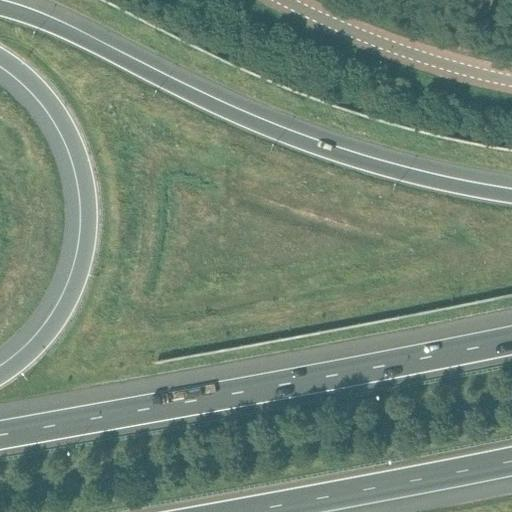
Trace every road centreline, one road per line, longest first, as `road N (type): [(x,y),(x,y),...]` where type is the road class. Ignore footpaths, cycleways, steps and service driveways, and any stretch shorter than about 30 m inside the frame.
road 1 (motorway): [(511,194),(385,169),(297,139),(0,6)]
road 2 (motorway): [(511,340),(0,436)]
road 3 (motorway): [(0,58),(61,118),(88,207),(80,274),(56,323),(0,376)]
road 4 (motorway): [(249,511),(511,460)]
road 5 (unclassified): [(281,0),(427,62),(511,83)]
